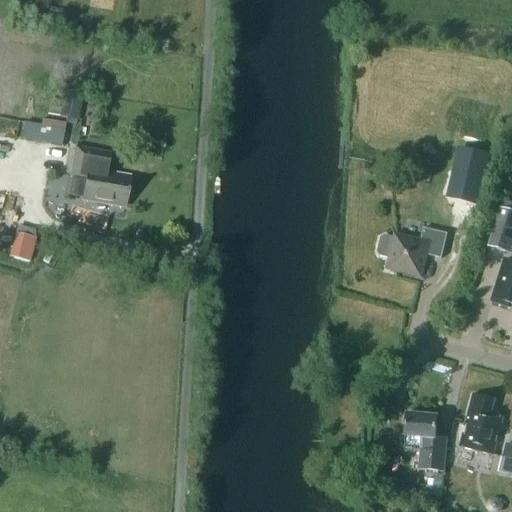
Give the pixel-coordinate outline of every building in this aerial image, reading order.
[(81,94),(64,91),(59,116),(77,119),(81,94)] [(24,138),(66,146),(69,126),(28,119),(24,138)] [(87,179),(83,200),(124,207),(129,177),(103,173),(106,154),(75,148),(71,176),(87,179)] [(454,197),(469,201),(477,172),(462,168),(454,197)] [(487,247),(510,254),(511,247),(511,212),(499,208),(487,247)] [(394,235),(393,238),(384,236),(380,240),(377,253),(380,257),(388,259),(386,270),(421,278),(426,256),(441,259),(447,234),(423,229),(420,241),(394,235)] [(9,257),(29,263),(35,239),(15,234),(9,257)] [(43,261),(48,264),(53,255),(48,252),(43,261)] [(508,308),(509,304),(511,305),(511,262),(505,260),(491,303),(508,308)] [(472,395),(459,448),(493,456),(502,419),(490,416),(494,401),(472,395)] [(445,458),(447,440),(435,439),(437,418),(406,415),(404,437),(421,439),(418,470),(444,473),(445,458)] [(498,473),(511,476),(511,445),(505,444),(498,473)]
